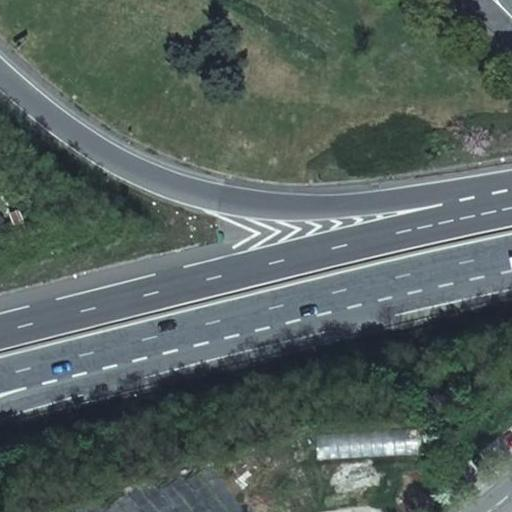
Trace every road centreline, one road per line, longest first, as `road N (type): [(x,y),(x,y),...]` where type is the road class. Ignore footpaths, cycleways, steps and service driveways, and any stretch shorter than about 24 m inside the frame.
road 1 (trunk): [(511,181),(309,202),(229,194),(159,176),(89,145),(0,74)]
road 2 (trunk): [(511,208),(0,335)]
road 3 (trunk): [(135,343),(511,251)]
road 4 (trunk): [(0,407),(135,343)]
road 5 (trunk): [(0,377),(135,343)]
